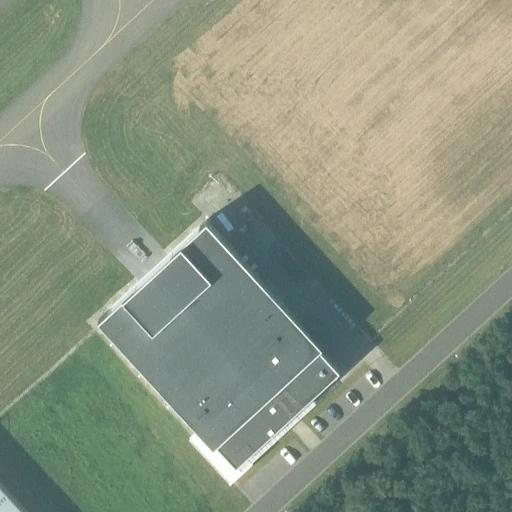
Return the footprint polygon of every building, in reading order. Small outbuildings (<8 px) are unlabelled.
[(266,154),(246,171),(278,206),(298,189),(266,154)] [(266,252),(281,239),(220,174),(205,187),(266,252)] [(317,269),(345,243),(299,192),(280,210),(316,249),(307,258),(317,269)] [(99,320),(183,412),(185,410),(236,466),(340,371),(288,315),(290,313),(207,221),(99,320)] [(339,297),(369,269),(347,246),(318,274),(339,297)] [(280,266),(297,283),(306,274),(291,257),(280,266)] [(371,273),(345,297),(364,317),(389,293),(371,273)] [(0,511),(24,511),(0,485),(0,511)]
